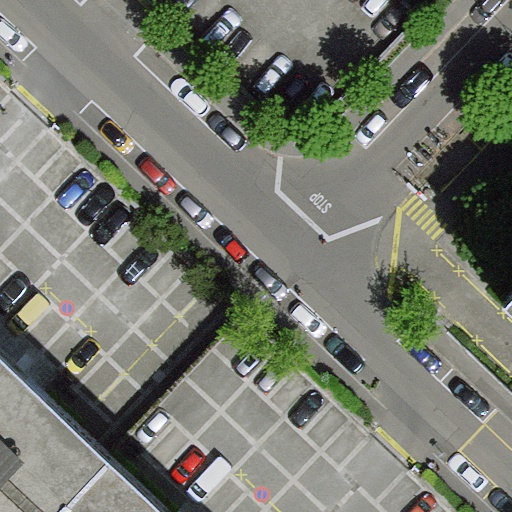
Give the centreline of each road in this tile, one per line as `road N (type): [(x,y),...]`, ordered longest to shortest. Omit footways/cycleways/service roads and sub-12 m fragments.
road 1 (residential): [(289,244),(33,0)]
road 2 (residential): [(511,479),(437,409),(351,304),(289,244)]
road 3 (residential): [(511,19),(289,244)]
